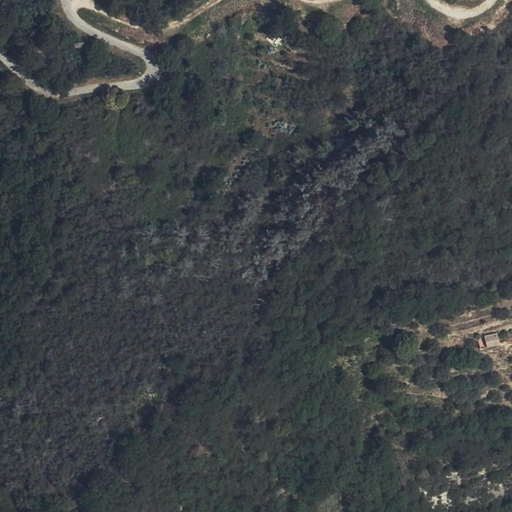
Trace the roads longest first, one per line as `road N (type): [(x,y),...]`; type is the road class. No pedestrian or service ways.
road 1 (unclassified): [(0,55),(39,91),(56,94),(153,75),(144,55),(80,24),(65,0)]
road 2 (track): [(66,4),(166,25),(215,0)]
